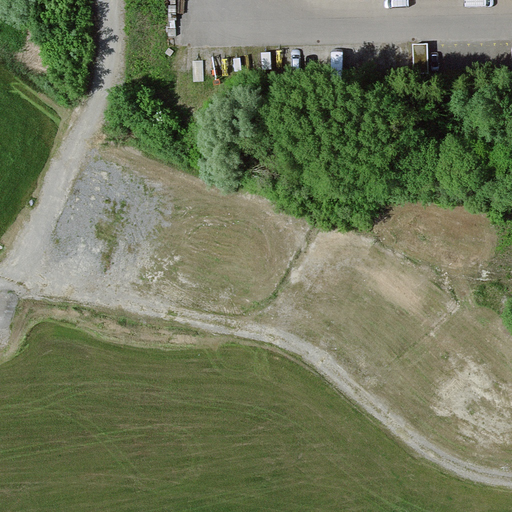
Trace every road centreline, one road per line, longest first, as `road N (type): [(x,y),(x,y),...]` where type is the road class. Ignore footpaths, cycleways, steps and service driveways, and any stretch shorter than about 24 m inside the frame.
road 1 (track): [(511,482),(420,439),(318,355),(55,290),(34,243),(112,83),(100,0)]
road 2 (residential): [(511,25),(187,34)]
